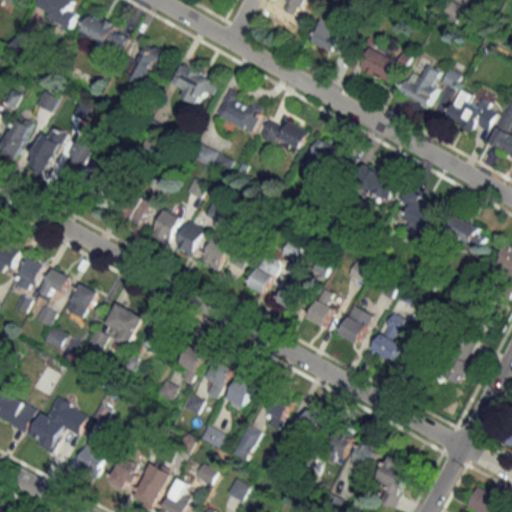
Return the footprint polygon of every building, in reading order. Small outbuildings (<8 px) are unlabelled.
[(45,0),(40,10),(74,28),(81,13),(73,8),(77,0),(45,0)] [(288,0),(288,1),(305,9),(309,0),(288,0)] [(467,8),(453,0),(452,0),(444,15),(458,24),(467,8)] [(124,52),(133,29),(92,14),(84,36),(124,52)] [(316,42),(351,57),(361,34),(326,18),(316,42)] [(35,44),(20,35),(12,48),(27,57),(35,44)] [(155,66),(163,70),(172,56),(149,42),(129,74),(145,83),(155,66)] [(409,53),(406,52),(403,59),(373,46),(364,69),(397,83),(409,53)] [(212,99),(221,81),(187,64),(179,80),(188,85),(183,94),(200,103),(204,95),(212,99)] [(404,91),(445,112),(464,75),(452,69),(449,74),(431,65),(422,81),(412,76),(404,91)] [(481,125),(490,130),(502,108),(464,89),(450,117),(478,131),(481,125)] [(256,131),(267,104),(231,90),(220,116),(256,131)] [(511,151),(511,130),(511,131),(511,130),(511,103),(493,143),(511,151)] [(19,158),(35,128),(19,119),(2,149),(19,158)] [(312,131),(291,120),(286,127),(272,119),(264,134),(300,153),(312,131)] [(32,162),(50,172),(63,148),(45,138),(32,162)] [(327,180),(345,151),(323,138),(306,168),(327,180)] [(81,181),(98,146),(83,139),(66,173),(81,181)] [(235,160),(206,144),(199,156),(228,172),(235,160)] [(361,182),(393,201),(403,183),(370,165),(361,182)] [(128,176),(110,169),(101,193),(118,200),(128,176)] [(442,208),(412,188),(404,200),(414,207),(407,218),(414,223),(410,230),(422,238),(442,208)] [(125,213),(143,223),(157,199),(140,189),(125,213)] [(174,243),(186,210),(169,203),(156,236),(174,243)] [(202,227),(205,217),(193,214),(184,248),(200,252),(207,228),(202,227)] [(492,231),(460,214),(451,232),(483,248),(492,231)] [(221,269),(234,244),(217,235),(204,260),(221,269)] [(0,259),(0,267),(12,274),(25,250),(10,242),(0,259)] [(511,267),(511,243),(510,242),(500,260),(511,267)] [(232,262),(244,270),(253,254),(241,247),(232,262)] [(252,285),(269,294),(286,262),(270,254),(252,285)] [(49,264),(33,256),(18,282),(34,291),(49,264)] [(298,310),(309,286),(293,279),(281,302),(298,310)] [(74,302),(93,311),(102,291),(83,283),(74,302)] [(312,319),(330,325),(340,299),(322,292),(312,319)] [(147,316),(121,302),(110,323),(117,327),(112,335),(132,345),(147,316)] [(376,314),(358,304),(344,330),(362,340),(376,314)] [(398,339),(405,317),(392,313),(379,352),(399,359),(405,342),(398,339)] [(176,336),(160,326),(149,344),(166,354),(176,336)] [(69,333),(55,327),(49,342),(63,348),(69,333)] [(442,347),(425,337),(409,364),(425,375),(442,347)] [(208,351),(192,345),(184,365),(189,366),(185,378),(197,382),(208,351)] [(212,395),(223,399),(236,366),(219,359),(211,379),(217,382),(212,395)] [(231,398),(247,407),(261,381),(245,372),(231,398)] [(161,392),(173,399),(181,387),(168,380),(161,392)] [(0,391),(0,416),(29,430),(40,407),(1,389),(0,391)] [(186,407),(200,414),(208,400),(194,392),(186,407)] [(282,428),(296,405),(280,396),(266,419),(282,428)] [(52,414),(46,411),(32,440),(57,452),(68,428),(81,434),(92,413),(60,398),(52,414)] [(328,416),(312,408),(300,432),(316,439),(328,416)] [(203,439),(222,447),(228,433),(210,425),(203,439)] [(248,460),(264,432),(250,425),(235,452),(248,460)] [(327,452),(346,461),(358,436),(339,428),(327,452)] [(116,442),(94,432),(79,465),(101,475),(116,442)] [(354,461),(372,470),(383,448),(365,439),(354,461)] [(415,470),(394,455),(379,477),(400,491),(415,470)] [(113,482),(133,491),(143,468),(123,460),(113,482)] [(199,477),(214,484),(221,470),(205,463),(199,477)] [(169,482),(151,473),(139,497),(157,506),(169,482)] [(229,492),(244,501),(253,485),(239,477),(229,492)] [(187,494),(191,481),(178,478),(168,511),(189,511),(194,496),(187,494)] [(493,511),(503,502),(485,485),(470,501),(482,511),(493,511)]
